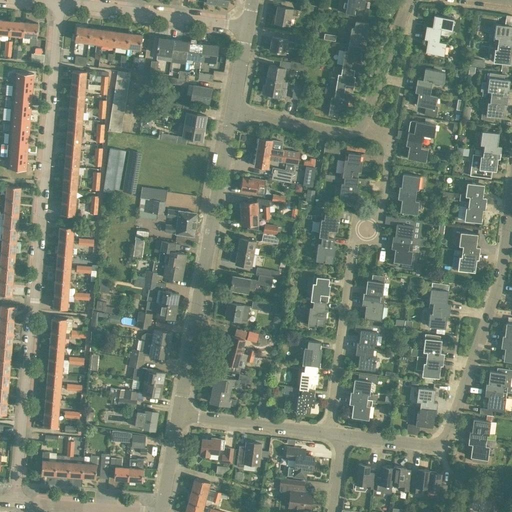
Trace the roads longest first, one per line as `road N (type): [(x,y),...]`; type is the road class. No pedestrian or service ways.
road 1 (residential): [(14,501),(58,2)]
road 2 (residential): [(342,434),(442,441),(499,277),(511,186)]
road 3 (residential): [(327,433),(353,240),(380,217),(389,142),(361,125)]
road 4 (tertiary): [(177,415),(231,110)]
road 5 (residential): [(246,27),(58,2)]
road 6 (residential): [(177,415),(327,433)]
road 7 (residential): [(409,0),(361,125)]
road 8 (residential): [(361,125),(337,133),(231,110)]
